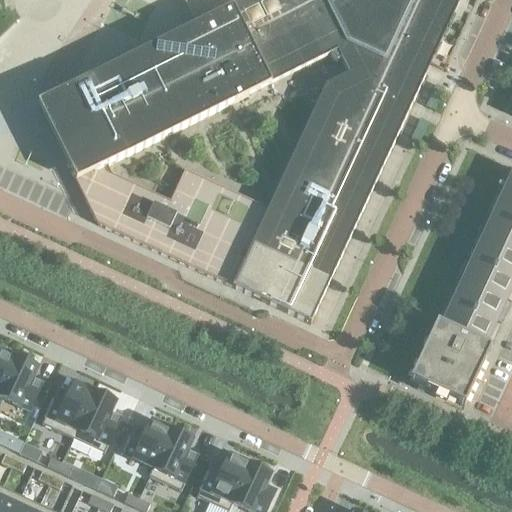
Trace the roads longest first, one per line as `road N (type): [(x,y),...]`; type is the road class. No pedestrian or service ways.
road 1 (residential): [(0,317),(335,469)]
road 2 (residential): [(456,118),(334,382)]
road 3 (residential): [(511,0),(456,118)]
